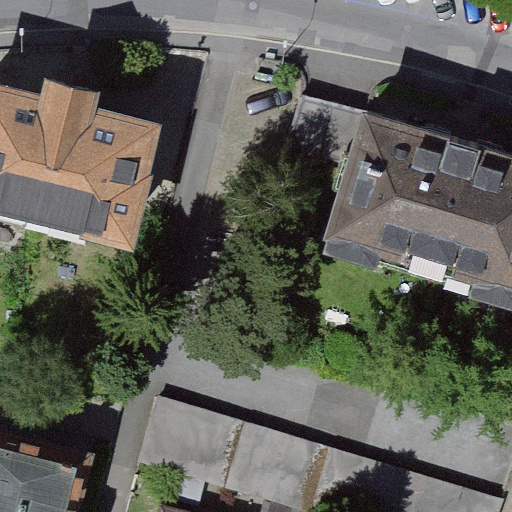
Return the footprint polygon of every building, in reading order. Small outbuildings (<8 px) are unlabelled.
[(61,84),(0,69),(0,194),(144,230),(173,115),(108,99),(115,73),(67,61),(61,84)] [(296,133),(363,151),(371,123),(380,98),(314,79),(296,133)] [(363,151),(337,236),(511,287),(511,164),(371,123),(363,151)] [(60,388),(49,420),(117,432),(121,396),(60,388)] [(502,511),(509,490),(165,388),(146,451),(351,511),(502,511)] [(0,420),(0,511),(73,511),(91,443),(0,420)]
